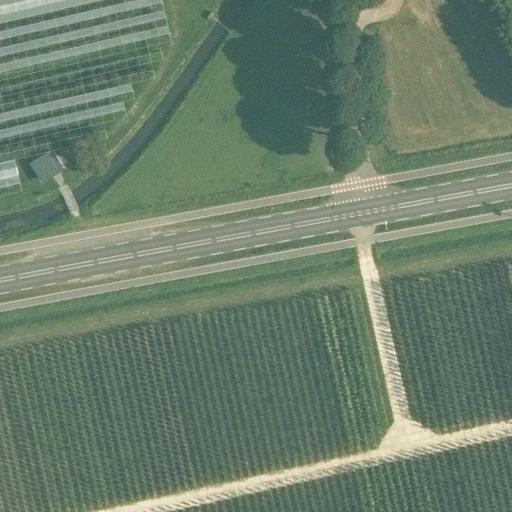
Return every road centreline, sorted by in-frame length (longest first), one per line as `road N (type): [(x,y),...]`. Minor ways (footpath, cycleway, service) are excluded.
road 1 (primary): [(0,281),(360,214)]
road 2 (unclassified): [(360,214),(340,0)]
road 3 (primary): [(360,214),(511,185)]
